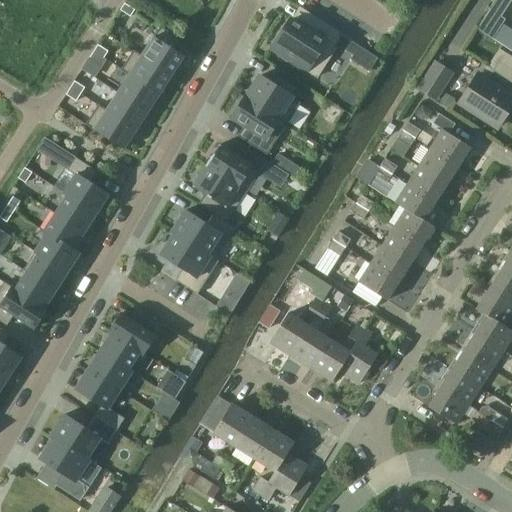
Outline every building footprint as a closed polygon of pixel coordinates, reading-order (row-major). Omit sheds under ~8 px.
[(491,38),(503,20),(500,18),(511,0),(496,0),(478,29),(491,38)] [(135,10),(125,3),(120,10),(130,17),(135,10)] [(405,43),(413,31),(394,18),(386,30),(405,43)] [(309,32),(290,20),(272,48),(317,77),(335,49),(333,47),(341,35),(317,19),(309,32)] [(181,40),(160,26),(141,56),(173,76),(178,68),(177,67),(184,56),(175,50),(181,40)] [(351,41),(345,49),(354,55),(359,46),(351,41)] [(108,51),(98,45),(93,51),(104,58),(108,51)] [(511,81),(511,56),(499,48),(487,65),(511,81)] [(171,75),(133,50),(121,70),(129,75),(159,94),(171,75)] [(104,58),(93,51),(89,59),(99,65),(104,58)] [(435,101),(452,75),(435,64),(418,90),(435,101)] [(501,130),(511,112),(511,92),(480,72),(459,103),(501,130)] [(259,76),(245,97),(287,124),(300,103),(292,98),(299,88),(278,74),(271,84),(259,76)] [(159,94),(129,75),(117,93),(148,112),(159,94)] [(84,88),(74,81),(70,88),(80,95),(84,88)] [(76,101),(80,95),(70,88),(66,95),(76,101)] [(148,112),(117,93),(106,110),(136,130),(148,112)] [(287,124),(245,97),(232,118),(244,126),(238,136),(267,155),(287,124)] [(106,110),(98,105),(85,125),(124,149),(136,130),(106,110)] [(402,130),(415,139),(421,130),(407,122),(402,130)] [(429,148),(457,166),(470,146),(442,129),(429,148)] [(410,147),(415,139),(402,130),(396,139),(410,147)] [(232,153),(219,145),(206,166),(247,193),(267,161),(239,143),(232,153)] [(446,184),(457,166),(429,148),(418,166),(446,184)] [(303,170),(278,154),(274,160),(299,176),(303,170)] [(97,172),(75,158),(67,170),(75,176),(64,193),(68,195),(96,214),(108,195),(90,183),(97,172)] [(379,167),(392,175),(398,166),(384,158),(379,167)] [(247,193),(206,166),(192,186),(204,194),(198,205),(227,223),(247,193)] [(434,203),(446,184),(418,166),(406,185),(434,203)] [(387,183),(392,175),(379,167),(373,175),(387,183)] [(32,172),(25,168),(18,178),(25,183),(32,172)] [(165,192),(181,201),(193,182),(176,173),(165,192)] [(423,219),(434,203),(406,185),(395,203),(404,209),(405,208),(423,219)] [(96,214),(68,195),(57,213),(84,232),(96,214)] [(355,203),(369,212),(374,203),(361,195),(355,203)] [(13,197),(6,207),(13,212),(20,202),(13,197)] [(363,220),(369,212),(355,203),(350,212),(363,220)] [(13,212),(6,207),(0,216),(0,218),(7,222),(13,212)] [(434,226),(423,219),(405,208),(404,209),(393,227),(421,245),(434,226)] [(207,225),(185,211),(171,232),(174,234),(174,233),(215,261),(236,229),(227,223),(214,215),(207,225)] [(84,232),(57,213),(45,232),(47,233),(73,250),(84,232)] [(289,219),(278,213),(268,230),(278,236),(289,219)] [(410,263),(421,245),(393,227),(382,246),(410,263)] [(332,239),(346,248),(351,240),(337,231),(332,239)] [(73,250),(47,233),(35,252),(39,254),(67,272),(79,254),(73,250)] [(215,261),(174,233),(174,234),(161,254),(183,269),(175,280),(197,295),(218,263),(215,261)] [(340,257),(346,248),(332,239),(327,248),(340,257)] [(399,281),(410,263),(382,246),(370,263),(399,281)] [(67,272),(39,254),(28,272),(56,290),(67,272)] [(511,280),(511,255),(510,255),(499,273),(511,280)] [(319,261),(314,270),(327,278),(332,269),(319,261)] [(386,300),(399,281),(370,263),(358,282),(386,300)] [(303,271),(296,281),(312,291),(310,294),(322,301),(330,288),(303,271)] [(56,290),(28,272),(15,291),(44,309),(56,290)] [(511,305),(511,280),(499,273),(488,290),(511,305)] [(15,291),(4,283),(0,288),(0,321),(7,326),(13,316),(33,329),(46,310),(44,309),(15,291)] [(505,327),(511,314),(511,305),(488,290),(476,309),(485,315),(505,327)] [(343,296),(337,307),(345,312),(352,301),(343,296)] [(303,318),(301,322),(308,327),(315,315),(323,304),(315,299),(303,318)] [(271,304),(260,322),(266,326),(270,328),(281,310),(277,308),(271,304)] [(323,304),(315,315),(323,321),(331,309),(323,304)] [(131,320),(121,313),(109,332),(111,333),(140,352),(143,354),(162,325),(138,309),(131,320)] [(290,355),(308,327),(301,322),(287,313),(269,342),(290,355)] [(511,336),(511,331),(505,327),(485,315),(474,334),(502,352),(511,336)] [(356,343),(364,329),(368,323),(360,318),(348,337),(355,342),(356,343)] [(311,368),(329,339),(308,327),(290,355),(311,368)] [(10,335),(0,328),(0,369),(9,376),(21,357),(3,345),(10,335)] [(372,334),(364,329),(356,343),(355,342),(349,352),(339,370),(359,383),(377,355),(364,347),(372,334)] [(140,352),(111,333),(100,351),(128,369),(140,352)] [(491,370),(502,352),(474,334),(462,352),(491,370)] [(339,370),(349,352),(329,339),(311,368),(332,381),(339,370)] [(100,351),(88,370),(120,390),(132,372),(128,369),(100,351)] [(479,388),(491,370),(462,352),(451,370),(479,388)] [(0,389),(9,376),(0,369),(0,389)] [(120,390),(88,370),(76,389),(102,405),(94,417),(116,432),(124,419),(108,408),(120,391),(120,390)] [(467,408),(479,388),(451,370),(438,389),(467,408)] [(456,425),(467,408),(438,389),(428,406),(456,425)] [(254,417),(232,402),(213,432),(234,446),(254,417)] [(173,414),(162,407),(158,414),(168,420),(173,414)] [(473,419),(485,427),(490,420),(477,412),(472,419),(473,419)] [(508,420),(495,412),(490,420),(503,428),(508,420)] [(86,429),(64,415),(51,436),(53,437),(87,459),(101,438),(109,443),(116,432),(94,417),(86,429)] [(254,458),(273,429),(254,417),(234,446),(254,458)] [(490,420),(489,422),(485,427),(485,428),(498,437),(503,428),(490,420)] [(275,471),(287,452),(293,442),(273,429),(254,458),(273,471),(275,471)] [(192,436),(186,446),(189,448),(195,452),(201,442),(195,439),(192,436)] [(87,459),(53,437),(40,458),(62,473),(55,484),(80,500),(88,488),(82,484),(95,464),(87,459)] [(308,466),(287,452),(275,471),(273,471),(267,481),(260,493),(268,498),(276,486),(289,494),(308,466)] [(218,470),(226,458),(219,453),(211,465),(218,470)] [(226,458),(218,470),(226,475),(234,463),(226,458)] [(200,475),(189,468),(182,480),(193,487),(200,475)] [(252,488),(260,493),(267,481),(260,476),(252,488)] [(220,488),(213,483),(206,495),(213,499),(220,488)]
